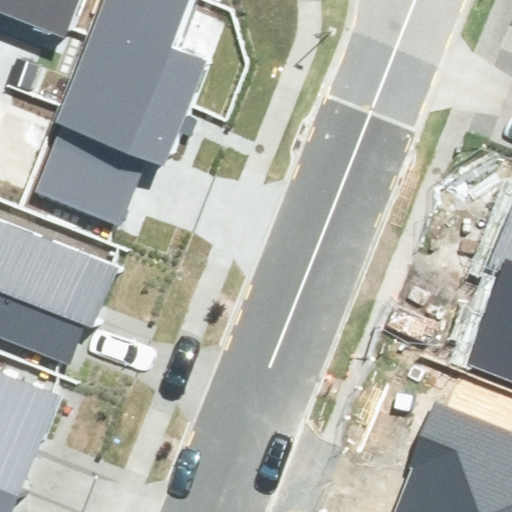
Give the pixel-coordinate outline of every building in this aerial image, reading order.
[(0,0),(0,12),(66,38),(80,0),(0,0)] [(63,122),(35,194),(116,227),(141,164),(160,172),(203,64),(169,51),(189,0),(104,0),(57,120),(63,122)] [(499,280),(467,361),(511,379),(511,209),(486,275),(499,280)] [(0,232),(0,331),(56,355),(91,270),(0,232)] [(0,377),(0,488),(14,494),(53,399),(0,377)] [(511,511),(511,434),(431,403),(388,511),(511,511)] [(0,488),(0,511),(6,511),(14,494),(0,488)]
